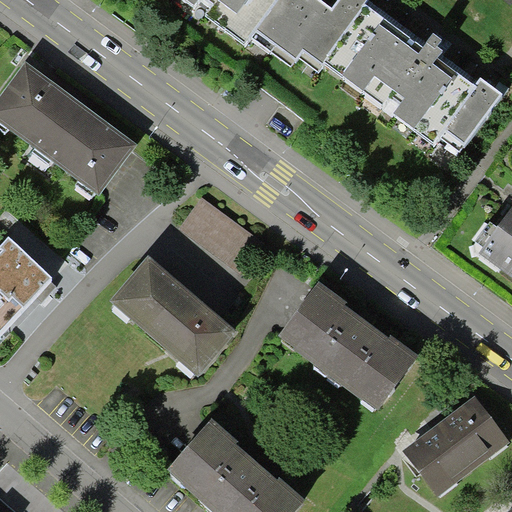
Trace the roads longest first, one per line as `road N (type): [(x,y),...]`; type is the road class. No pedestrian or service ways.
road 1 (residential): [(511,359),(27,0)]
road 2 (residential): [(168,209),(0,385)]
road 3 (residential): [(0,398),(128,511)]
